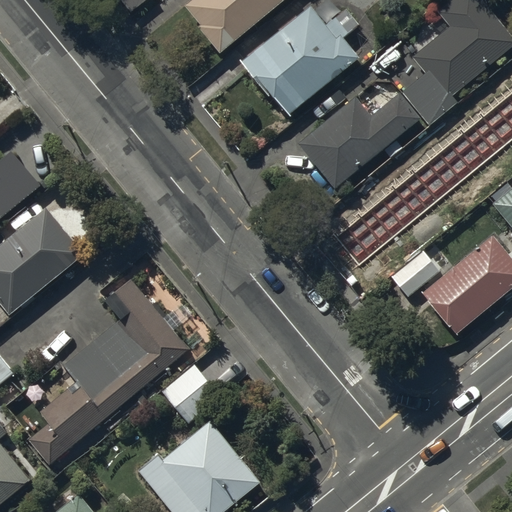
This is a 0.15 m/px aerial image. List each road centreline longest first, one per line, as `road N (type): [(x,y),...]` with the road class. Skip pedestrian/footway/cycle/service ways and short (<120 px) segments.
road 1 (residential): [(25,0),(412,467)]
road 2 (secondary): [(511,385),(412,467)]
